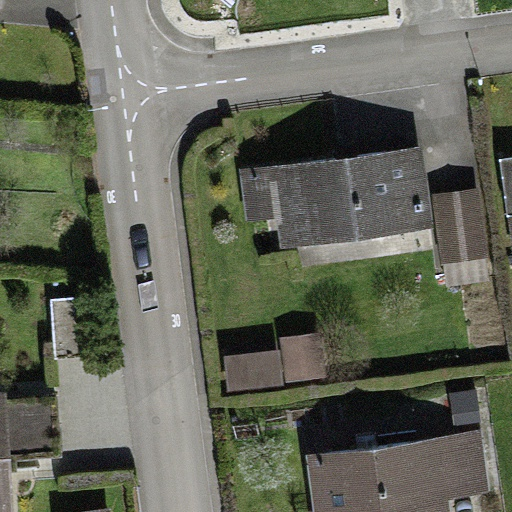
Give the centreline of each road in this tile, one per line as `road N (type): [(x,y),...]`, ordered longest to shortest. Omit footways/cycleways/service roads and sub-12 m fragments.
road 1 (residential): [(127,82),(177,511)]
road 2 (residential): [(127,82),(511,36)]
